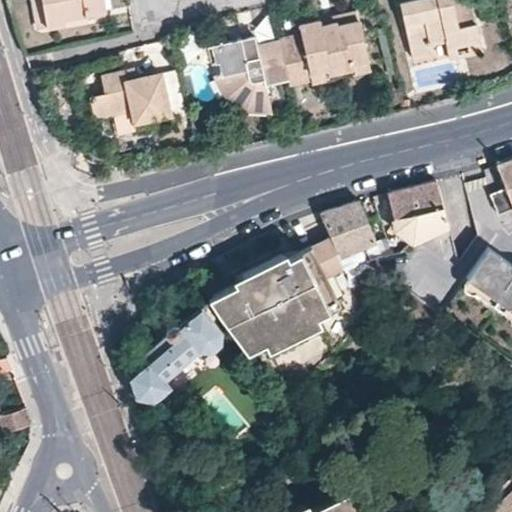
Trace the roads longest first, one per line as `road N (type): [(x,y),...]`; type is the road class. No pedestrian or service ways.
road 1 (residential): [(295,180),(75,233),(63,261)]
road 2 (residential): [(63,261),(96,273),(221,228),(295,180)]
road 3 (residential): [(511,122),(295,180)]
road 4 (residential): [(64,471),(60,434),(9,281)]
